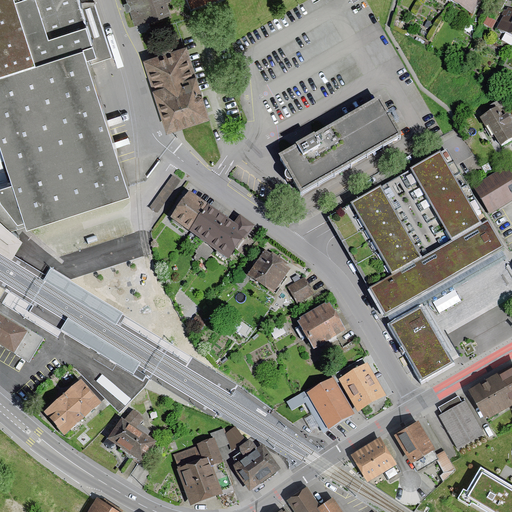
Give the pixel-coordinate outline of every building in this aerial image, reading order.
[(0,0),(0,68),(34,58),(16,0),(0,0)] [(78,0),(16,0),(34,58),(84,42),(91,40),(78,0)] [(127,0),(135,24),(170,13),(166,1),(170,0),(127,0)] [(478,0),(454,0),(452,3),(471,14),(478,0)] [(507,0),(506,0),(496,0),(492,9),(499,13),(507,0)] [(505,33),(511,36),(511,12),(508,10),(498,29),(499,29),(499,31),(503,34),(505,33)] [(0,191),(0,219),(7,226),(18,223),(129,186),(84,42),(34,58),(0,68),(0,134),(7,155),(0,157),(0,187),(1,191),(0,191)] [(146,62),(165,126),(203,115),(184,50),(146,62)] [(495,110),(481,119),(486,128),(489,126),(502,146),(511,140),(511,124),(508,118),(511,116),(501,101),(493,106),(495,110)] [(293,183),(301,195),(401,138),(380,103),(280,160),(288,173),(286,174),(285,177),(285,179),(286,181),(287,182),(289,183),(291,183),(293,183)] [(454,243),(483,227),(442,156),(414,172),(454,243)] [(511,200),(511,174),(510,176),(506,170),(474,189),(490,214),(511,200)] [(151,206),(160,212),(182,180),(173,174),(151,206)] [(393,277),(423,261),(383,191),(353,208),(393,277)] [(191,234),(208,210),(190,197),(173,221),(191,234)] [(208,210),(191,234),(209,246),(226,223),(208,210)] [(0,242),(10,249),(19,236),(7,226),(0,219),(0,242)] [(226,223),(209,246),(231,261),(251,231),(241,223),(236,229),(226,223)] [(431,256),(447,283),(504,251),(489,223),(483,227),(454,243),(431,256)] [(249,273),(273,291),(294,264),(271,246),(249,273)] [(447,283),(431,256),(423,261),(393,277),(371,290),(387,317),(447,283)] [(305,279),(290,286),(298,302),(312,295),(305,279)] [(301,324),(314,347),(348,328),(336,305),(301,324)] [(424,311),(392,329),(422,381),(454,363),(452,360),(424,311)] [(0,343),(22,356),(33,338),(0,318),(0,343)] [(362,359),(339,371),(360,409),(382,397),(362,359)] [(511,368),(471,390),(486,419),(511,406),(511,405),(511,368)] [(131,399),(102,374),(96,381),(126,406),(131,399)] [(356,415),(336,378),(307,393),(327,430),(356,415)] [(63,436),(98,406),(80,386),(46,416),(63,436)] [(463,402),(442,414),(461,446),(483,433),(463,402)] [(125,419),(111,440),(144,462),(158,441),(125,419)] [(439,453),(419,423),(397,437),(417,467),(439,453)] [(234,429),(226,435),(230,447),(231,450),(244,441),(234,429)] [(202,462),(177,470),(190,509),(222,498),(212,470),(224,466),(218,451),(230,447),(226,435),(225,430),(209,436),(212,443),(197,448),(202,462)] [(383,438),(355,454),(369,479),(397,463),(383,438)] [(235,467),(252,492),(282,471),(265,447),(257,453),(250,443),(240,450),(247,459),(235,467)] [(511,511),(511,485),(481,467),(465,493),(473,498),(470,502),(486,511),(511,511)] [(309,489),(290,502),(297,511),(338,511),(332,502),(322,509),(309,489)] [(121,511),(95,496),(85,511),(121,511)]
